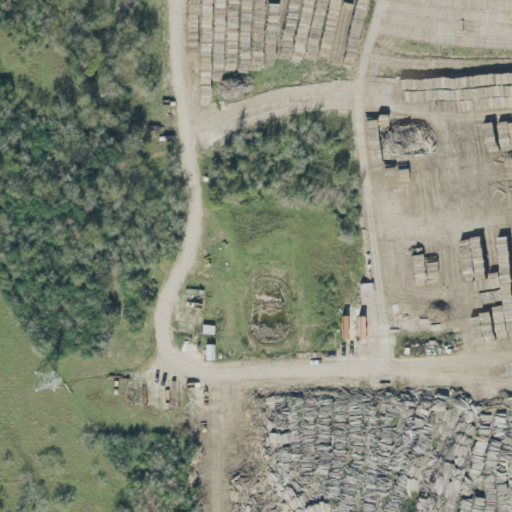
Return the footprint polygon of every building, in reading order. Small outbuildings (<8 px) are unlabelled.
[(511,96),(511,74),(501,75),(501,85),(506,85),(506,96),(511,96)] [(466,114),(463,90),(402,96),(403,107),(405,106),(406,120),(466,114)] [(406,177),(408,188),(421,186),(420,175),(406,177)] [(406,266),(433,264),(432,252),(406,253),(406,266)] [(346,339),(347,318),(338,318),(338,339),(346,339)] [(211,327),(199,326),(199,335),(211,335),(211,327)] [(211,361),(211,345),(202,346),(203,361),(211,361)] [(506,413),(463,400),(461,405),(455,410),(459,398),(455,397),(446,403),(449,403),(449,411),(448,413),(453,412),(451,420),(445,418),(442,430),(447,437),(448,444),(445,452),(455,455),(453,461),(463,464),(466,461),(471,445),(483,449),(484,442),(489,442),(495,451),(506,413)] [(300,406),(294,413),(304,421),(310,413),(300,406)] [(323,419),(313,419),(314,453),(325,453),(323,419)] [(342,448),(341,424),(330,425),(331,448),(342,448)] [(224,428),(200,429),(204,491),(227,490),(224,428)] [(232,511),(244,511),(243,476),(232,476),(232,511)]
